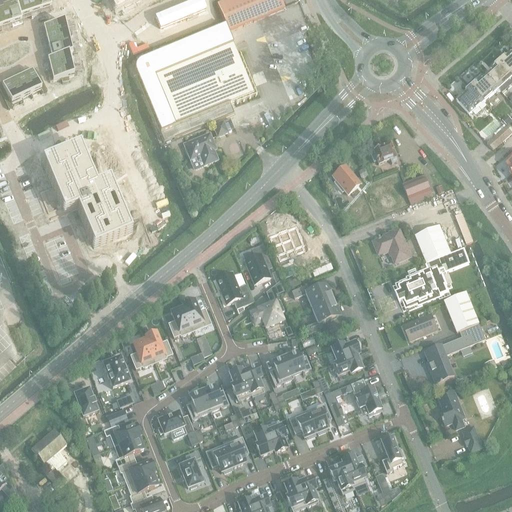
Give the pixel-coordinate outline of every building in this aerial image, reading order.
[(13,0),(14,1),(21,22),(21,21),(20,18),(30,15),(25,0),(13,0)] [(25,0),(30,15),(41,11),(37,0),(25,0)] [(37,0),(41,11),(51,8),(48,0),(37,0)] [(112,0),(117,9),(118,9),(122,7),(125,11),(132,8),(129,3),(135,0),(112,0)] [(284,10),(281,3),(279,0),(230,0),(217,6),(229,33),(284,10)] [(4,2),(3,2),(11,25),(21,22),(14,1),(6,4),(5,2),(4,2)] [(0,26),(1,28),(11,25),(3,2),(0,3),(0,26)] [(51,26),(43,27),(46,39),(67,34),(64,23),(59,25),(57,20),(50,22),(51,26)] [(135,69),(135,70),(135,71),(135,72),(135,73),(135,74),(136,75),(141,88),(150,110),(160,135),(164,143),(234,115),(230,105),(215,112),(209,114),(190,122),(175,128),(154,78),(233,45),(225,26),(195,38),(176,46),(151,57),(141,61),(140,61),(139,62),(138,62),(138,63),(137,63),(137,64),(136,65),(135,66),(135,67),(135,68),(135,69)] [(67,34),(46,39),(48,50),(69,45),(67,34)] [(233,45),(154,78),(175,128),(190,122),(209,114),(215,112),(230,105),(278,86),(257,35),(233,45)] [(69,45),(48,50),(51,60),(69,56),(72,55),(69,45)] [(511,54),(508,58),(507,57),(500,63),(511,76),(511,54)] [(51,60),(48,61),(50,71),(71,66),(69,56),(51,60)] [(511,76),(500,63),(493,69),(494,70),(486,77),(498,91),(502,94),(511,84),(511,76)] [(71,66),(50,71),(53,82),(61,80),(62,85),(70,83),(69,78),(74,77),(71,66)] [(32,72),(22,77),(31,97),(39,93),(41,95),(42,95),(40,90),(38,86),(36,81),(34,77),(32,72)] [(22,77),(12,82),(21,101),(30,97),(31,97),(22,77)] [(498,91),(486,77),(479,84),(478,83),(476,84),(471,89),(484,103),(498,91)] [(12,82),(2,86),(4,91),(6,96),(8,100),(10,105),(12,109),(20,106),(23,105),(21,101),(12,82)] [(484,103),(471,89),(465,95),(466,96),(458,103),(470,117),(484,103)] [(511,122),(507,117),(502,121),(507,126),(511,122)] [(227,134),(223,123),(213,128),(217,139),(227,134)] [(493,152),(511,135),(506,128),(487,145),(493,152)] [(218,162),(214,152),(216,151),(210,135),(183,146),(194,172),(218,162)] [(396,159),(390,145),(380,149),(377,148),(374,149),(373,152),(374,155),(370,156),(373,165),(377,163),(378,166),(390,161),(391,166),(395,164),(397,163),(396,159)] [(51,166),(44,169),(61,209),(62,209),(62,210),(63,210),(67,208),(68,212),(69,213),(70,213),(77,210),(91,243),(97,240),(100,247),(125,237),(122,230),(129,227),(112,187),(111,186),(106,188),(105,183),(104,184),(104,183),(96,186),(83,153),(76,156),(73,149),(48,159),(51,166)] [(336,183),(334,184),(342,194),(344,192),(348,197),(361,186),(345,168),(332,178),(336,183)] [(367,177),(364,170),(359,172),(362,179),(367,177)] [(431,193),(426,179),(404,188),(409,202),(431,193)] [(279,234),(269,238),(277,257),(278,256),(280,262),(289,258),(287,253),(294,250),(296,255),(305,252),(303,247),(304,246),(301,239),(299,234),(296,227),(286,231),(286,230),(279,233),(279,234)] [(440,228),(415,238),(426,266),(451,256),(440,228)] [(411,259),(400,232),(378,240),(379,241),(373,244),(378,257),(390,252),(395,266),(411,259)] [(255,260),(245,264),(254,287),(270,280),(265,268),(270,266),(262,248),(252,252),(255,260)] [(402,285),(399,286),(401,293),(399,294),(403,303),(405,302),(408,308),(411,307),(411,308),(416,306),(415,305),(418,304),(419,306),(444,296),(440,287),(443,286),(439,278),(437,279),(434,271),(441,268),(444,275),(469,265),(464,251),(451,256),(426,266),(428,272),(408,280),(409,282),(406,283),(406,282),(401,284),(402,285)] [(253,305),(245,287),(238,290),(232,275),(229,277),(229,275),(223,277),(224,279),(216,282),(226,307),(234,304),(237,311),(253,305)] [(295,283),(293,277),(285,280),(288,290),(297,286),(295,283)] [(334,301),(327,285),(308,293),(306,287),(292,293),(295,301),(306,296),(311,310),(334,301)] [(460,334),(479,326),(467,294),(444,304),(457,335),(460,334)] [(321,325),(340,317),(334,301),(311,310),(317,324),(306,329),(309,336),(323,330),(321,325)] [(211,326),(206,313),(199,316),(194,302),(183,307),(184,309),(183,310),(193,334),(211,326)] [(266,330),(282,323),(275,305),(251,315),(255,326),(263,323),(266,330)] [(193,334),(183,310),(171,314),(175,325),(169,328),(174,342),(193,334)] [(438,332),(431,316),(403,328),(410,344),(438,332)] [(462,340),(425,355),(429,364),(427,365),(436,387),(453,380),(444,359),(486,342),(479,326),(460,334),(462,340)] [(173,357),(168,345),(161,347),(156,334),(145,339),(146,341),(145,341),(155,366),(167,361),(166,359),(173,357)] [(155,366),(145,341),(142,342),(142,341),(133,344),(134,346),(133,346),(137,357),(131,360),(135,372),(142,369),(143,371),(155,366)] [(337,365),(356,357),(359,357),(354,344),(344,349),(343,346),(331,351),(336,365),(337,365)] [(319,353),(316,347),(305,352),(307,357),(319,353)] [(311,372),(305,358),(299,361),(296,355),(284,359),(292,378),(302,374),(303,375),(311,372)] [(362,371),(356,357),(337,365),(336,365),(332,367),(337,379),(349,374),(350,376),(362,371)] [(129,383),(120,360),(120,359),(119,360),(104,366),(103,366),(103,367),(112,390),(112,391),(113,390),(129,384),(130,384),(129,383)] [(292,378),(284,359),(272,364),(275,371),(268,374),(271,380),(275,389),(293,381),(292,378)] [(497,370),(494,362),(485,365),(488,374),(497,370)] [(261,388),(258,381),(261,380),(256,368),(242,374),(252,398),(251,398),(252,400),(264,395),(261,388)] [(252,398),(242,374),(241,372),(229,376),(233,386),(231,387),(238,404),(251,398),(252,398)] [(320,388),(318,382),(312,385),(314,390),(320,388)] [(356,399),(355,399),(360,411),(365,409),(369,419),(381,414),(380,412),(381,411),(373,391),(368,393),(363,382),(350,387),(356,399)] [(229,408),(222,392),(216,395),(213,389),(210,390),(210,388),(203,391),(203,392),(202,393),(201,393),(210,414),(220,410),(221,411),(229,408)] [(330,395),(327,389),(322,392),(324,397),(330,395)] [(74,397),(83,419),(97,414),(95,407),(96,407),(94,402),(93,402),(89,391),(87,392),(87,391),(80,393),(81,394),(74,397)] [(210,414),(201,393),(190,398),(192,405),(185,408),(192,423),(200,420),(199,418),(210,414)] [(465,420),(454,393),(438,400),(444,412),(440,414),(443,422),(442,422),(443,424),(444,424),(445,428),(453,425),(456,432),(464,428),(461,421),(465,420)] [(279,405),(276,399),(274,394),(271,395),(268,396),(273,407),(279,405)] [(133,405),(130,398),(117,403),(120,410),(133,405)] [(331,422),(325,405),(306,413),(316,436),(318,435),(318,437),(325,434),(325,432),(327,431),(325,424),(331,422)] [(243,420),(238,408),(233,411),(235,416),(237,422),(243,420)] [(316,436),(306,413),(288,420),(294,437),(297,436),(301,434),(304,441),(307,440),(307,441),(314,439),(313,437),(316,436)] [(194,433),(187,418),(181,420),(178,415),(171,417),(165,420),(158,423),(160,429),(157,430),(160,437),(163,435),(164,437),(183,429),(186,436),(194,433)] [(127,423),(124,416),(108,422),(111,429),(127,423)] [(287,451),(283,441),(285,440),(278,423),(264,429),(265,432),(265,431),(274,453),(275,456),(287,451)] [(138,440),(138,439),(140,438),(136,427),(118,434),(115,428),(103,433),(106,439),(109,438),(114,450),(138,440)] [(482,450),(474,429),(463,433),(465,440),(464,441),(467,448),(469,448),(471,454),(482,450)] [(274,453),(265,431),(265,432),(254,436),(258,446),(255,447),(260,459),(274,453)] [(67,464),(56,452),(64,445),(53,433),(32,452),(44,466),(45,465),(52,472),(46,477),(56,489),(66,481),(57,472),(67,464)] [(242,459),(249,456),(242,439),(223,447),(233,470),(244,465),(242,459)] [(392,470),(404,466),(401,460),(403,459),(400,452),(398,453),(393,439),(390,440),(389,439),(383,441),(383,443),(381,444),(388,461),(381,463),(386,476),(393,473),(392,470)] [(127,459),(143,452),(138,440),(114,450),(119,461),(115,463),(118,469),(129,465),(127,459)] [(233,470),(223,447),(205,455),(212,471),(218,468),(221,475),(223,474),(224,476),(232,473),(231,471),(233,470)] [(203,485),(194,462),(200,460),(197,454),(186,458),(188,464),(179,468),(188,490),(190,490),(190,491),(196,489),(196,487),(203,485)] [(360,469),(358,470),(354,460),(342,465),(343,467),(353,491),(367,485),(360,469)] [(126,487),(153,476),(152,475),(155,475),(150,463),(132,470),(129,465),(118,469),(120,476),(121,475),(126,487)] [(334,484),(336,483),(342,498),(354,493),(353,491),(343,467),(329,473),(334,484)] [(15,495),(3,469),(0,471),(0,492),(9,500),(15,495)] [(97,481),(94,475),(89,478),(92,484),(97,481)] [(158,488),(157,487),(159,486),(155,478),(154,478),(153,476),(126,487),(131,498),(129,499),(132,505),(132,506),(142,501),(142,502),(144,501),(142,495),(158,488)] [(297,486),(307,510),(318,505),(313,493),(316,492),(311,480),(297,485),(297,486)] [(300,511),(307,510),(297,486),(297,485),(296,483),(284,488),(288,498),(286,499),(291,511),(300,511)] [(382,495),(376,497),(381,508),(386,506),(386,504),(383,499),(382,495)] [(115,511),(120,510),(114,497),(109,500),(113,511),(115,511)] [(250,505),(253,511),(267,511),(269,511),(264,499),(251,504),(250,505)] [(162,511),(159,502),(144,508),(142,502),(142,501),(132,506),(132,505),(130,506),(132,511),(134,511),(162,511)] [(253,511),(250,505),(251,504),(250,502),(238,507),(239,511),(253,511)]
